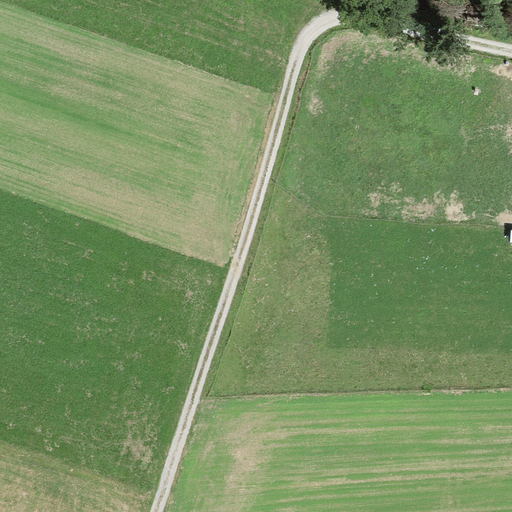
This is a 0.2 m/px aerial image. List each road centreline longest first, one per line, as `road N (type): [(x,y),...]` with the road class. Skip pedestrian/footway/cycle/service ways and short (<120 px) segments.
road 1 (track): [(337,17),(299,48),(257,206),(157,511)]
road 2 (track): [(511,48),(337,17)]
